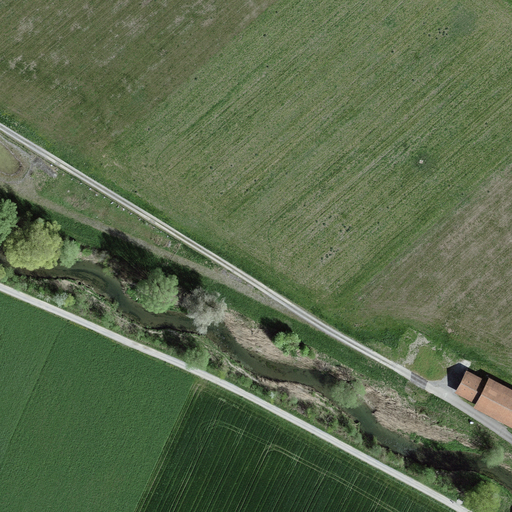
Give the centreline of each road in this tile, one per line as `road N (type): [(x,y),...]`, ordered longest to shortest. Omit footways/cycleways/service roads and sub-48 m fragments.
road 1 (track): [(511,439),(0,126)]
road 2 (track): [(465,511),(193,369),(0,285)]
